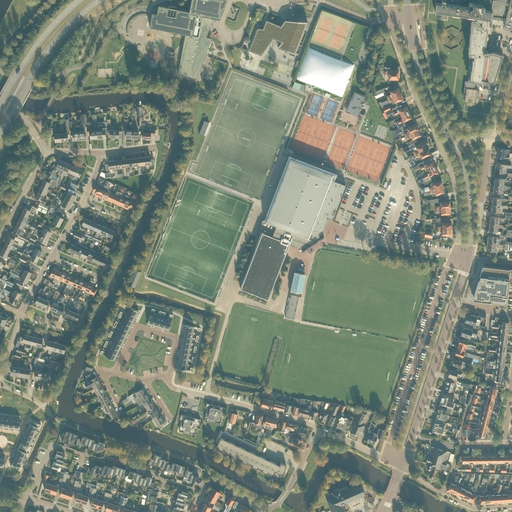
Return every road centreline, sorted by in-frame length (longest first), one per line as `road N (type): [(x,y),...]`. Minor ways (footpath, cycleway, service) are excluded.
road 1 (residential): [(457,258),(455,183),(391,13),(407,11)]
road 2 (residential): [(24,499),(53,445),(156,473),(200,494)]
road 3 (residential): [(457,258),(333,229),(323,245),(294,256)]
road 4 (tertiary): [(401,467),(454,302)]
road 5 (residential): [(318,428),(173,388),(163,375)]
road 6 (primary): [(0,132),(39,61),(98,0)]
road 7 (tertiary): [(454,148),(418,67),(407,11)]
road 8 (primary): [(81,0),(45,34),(0,108)]
road 9 (residential): [(163,375),(174,338),(141,327),(113,373)]
